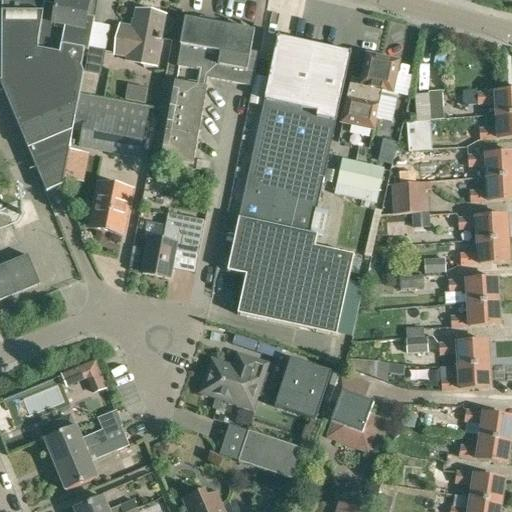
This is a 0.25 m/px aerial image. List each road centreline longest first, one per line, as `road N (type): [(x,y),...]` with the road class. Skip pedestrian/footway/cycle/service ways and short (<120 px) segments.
road 1 (residential): [(120,314),(194,328),(236,95)]
road 2 (residential): [(511,34),(371,0)]
road 3 (residential): [(0,357),(120,314)]
